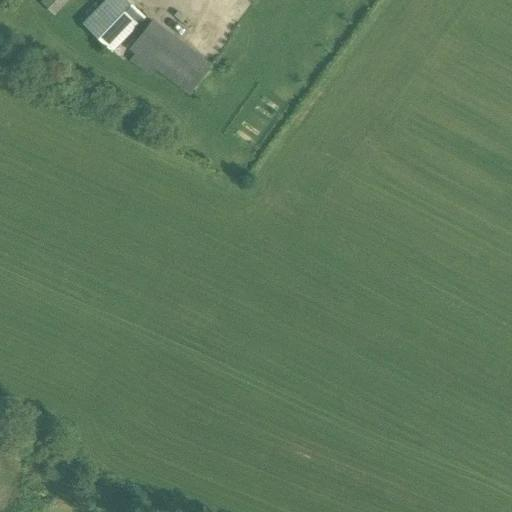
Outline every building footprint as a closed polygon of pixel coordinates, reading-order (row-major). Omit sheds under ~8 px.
[(55,14),(67,0),(40,0),(40,1),(55,14)] [(82,24),(77,29),(100,50),(105,45),(112,51),(145,16),(128,0),(102,0),(81,23),(82,24)] [(325,13),(317,32),(334,39),(342,21),(325,13)] [(151,18),(127,49),(188,94),(212,62),(151,18)] [(227,160),(243,169),(252,153),(235,144),(227,160)]
